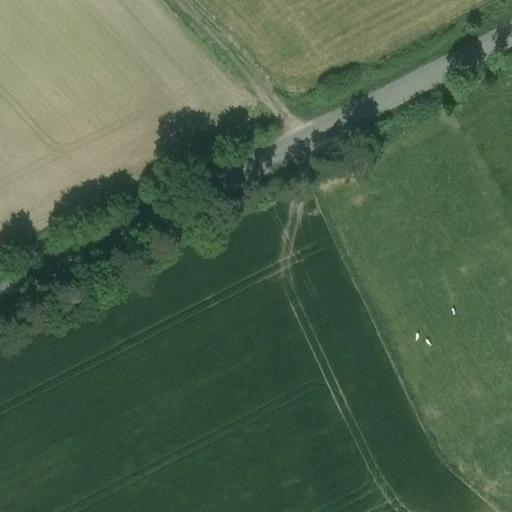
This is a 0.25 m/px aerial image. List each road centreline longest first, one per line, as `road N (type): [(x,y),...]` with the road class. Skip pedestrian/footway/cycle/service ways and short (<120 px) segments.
road 1 (unclassified): [(0,298),(511,37)]
road 2 (track): [(179,0),(283,110),(303,143)]
